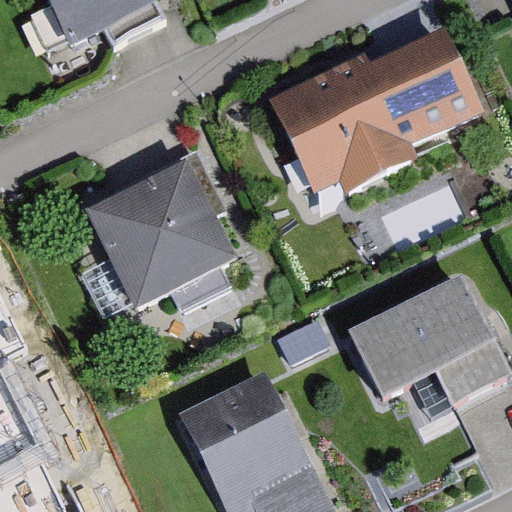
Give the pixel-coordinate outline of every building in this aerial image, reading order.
[(166,0),(54,0),(78,52),(171,10),(166,0)] [(370,64),(279,108),(322,198),(346,186),(354,203),(425,169),(418,155),(493,119),(453,36),(374,73),(370,64)] [(199,166),(95,215),(143,316),(247,267),(199,166)] [(83,283),(105,323),(134,307),(112,267),(83,283)] [(511,369),(467,282),(352,340),(390,415),(445,387),(461,418),(511,391),(511,369)] [(0,451),(50,430),(0,315),(0,451)] [(338,511),(274,379),(187,420),(230,511),(338,511)]
